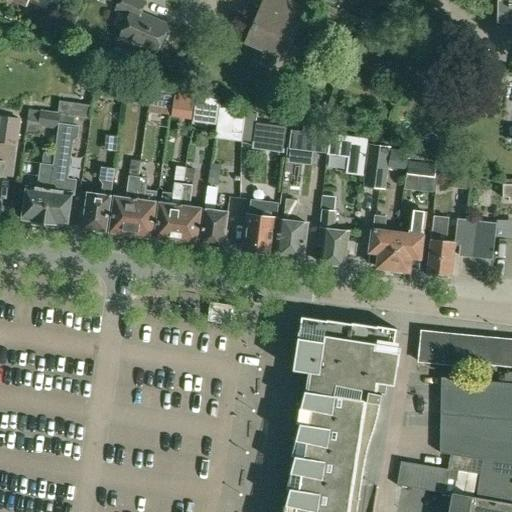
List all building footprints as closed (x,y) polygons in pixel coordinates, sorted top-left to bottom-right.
[(157,54),(169,25),(141,13),(146,2),(142,0),(120,0),(117,8),(130,14),(120,38),(157,54)] [(301,38),(313,11),(287,0),(286,0),(280,14),(260,6),(245,43),(280,58),(287,44),(292,46),(296,35),(301,38)] [(511,0),(498,0),(498,22),(511,21),(511,0)] [(124,74),(106,71),(105,83),(122,86),(124,74)] [(149,91),(150,79),(133,76),(131,88),(149,91)] [(154,79),(152,91),(151,101),(172,104),(174,95),(175,95),(177,83),(154,79)] [(195,111),(217,114),(219,100),(197,97),(195,111)] [(91,108),(79,105),(77,115),(89,117),(91,108)] [(27,124),(59,129),(60,123),(61,113),(30,108),(27,124)] [(243,134),(242,140),(244,141),(253,142),(256,121),(257,115),(248,113),(246,113),(243,134)] [(0,173),(13,175),(17,146),(21,118),(1,115),(0,118),(0,173)] [(253,142),(252,147),(284,151),(287,125),(256,121),(253,142)] [(56,151),(45,227),(57,229),(58,224),(68,226),(72,194),(75,194),(77,180),(68,178),(74,140),(78,137),(80,126),(60,123),(59,129),(56,151)] [(289,148),(326,152),(329,128),(304,125),(303,131),(292,129),(289,148)] [(346,137),(331,135),(329,153),(344,155),(346,137)] [(385,188),(387,175),(390,146),(370,141),(364,186),(385,188)] [(32,225),(45,227),(56,151),(45,150),(45,155),(44,155),(42,163),(38,188),(28,187),(23,219),(33,221),(32,225)] [(408,176),(436,180),(437,163),(410,153),(408,176)] [(140,175),(142,161),(132,159),(130,174),(140,175)] [(219,185),(221,171),(222,163),(212,162),(211,170),(208,184),(219,185)] [(107,232),(111,197),(115,168),(101,166),(100,178),(104,183),(102,196),(89,194),(85,229),(97,231),(97,233),(103,234),(103,231),(107,232)] [(175,180),(185,182),(187,167),(176,166),(175,180)] [(194,183),(196,168),(187,167),(185,182),(194,183)] [(122,233),(132,234),(140,177),(130,176),(127,198),(115,196),(110,231),(114,232),(113,235),(121,237),(122,233)] [(145,200),(148,178),(140,177),(132,234),(140,236),(139,239),(147,240),(148,237),(151,237),(157,202),(145,200)] [(174,193),(163,191),(162,202),(161,202),(156,237),(159,238),(159,242),(167,243),(168,239),(177,241),(185,184),(175,182),(174,193)] [(511,183),(503,184),(503,197),(509,197),(509,201),(511,200),(511,183)] [(185,184),(177,241),(185,242),(184,245),(193,246),(193,243),(197,244),(202,208),(190,207),(194,185),(185,184)] [(224,248),(229,212),(215,211),(218,187),(209,186),(201,245),(224,248)] [(325,196),(323,210),(334,211),(336,197),(325,196)] [(304,257),(308,222),(296,221),(298,200),(287,199),(285,220),(280,220),(277,254),(288,255),(288,257),(291,260),(298,261),(301,258),(302,256),(304,257)] [(244,250),(254,251),(254,255),(271,258),(271,253),(272,253),(278,203),(252,200),(250,215),(248,214),(244,250)] [(345,265),(349,231),(334,230),(336,211),(323,210),(319,244),(323,245),(321,262),(345,265)] [(419,269),(424,236),(427,212),(413,211),(410,234),(400,233),(395,272),(402,273),(404,272),(404,270),(410,271),(410,267),(419,269)] [(378,267),(384,268),(384,270),(385,271),(395,272),(400,233),(385,231),(387,216),(376,215),(374,230),(374,229),(369,262),(378,263),(378,267)] [(435,216),(432,238),(428,273),(452,276),(455,241),(446,240),(449,218),(435,216)] [(462,235),(460,255),(473,256),(477,221),(458,218),(456,234),(462,235)] [(477,221),(473,256),(493,259),(497,223),(477,221)] [(217,325),(241,328),(244,306),(219,303),(217,325)] [(357,511),(364,469),(369,448),(376,424),(381,403),(382,393),(377,393),(379,382),(389,384),(397,329),(378,326),(353,322),(353,323),(328,320),(327,320),(302,317),(294,370),(319,373),(316,392),(306,391),(297,424),(301,424),(293,456),(296,456),(288,488),(291,489),(284,511),(357,511)] [(511,365),(511,338),(422,330),(419,361),(475,366),(479,362),(511,365)] [(442,376),(440,452),(441,452),(483,458),(511,462),(511,381),(505,381),(505,382),(442,376)] [(511,462),(483,458),(477,497),(453,494),(511,503),(511,462)] [(401,460),(397,485),(447,493),(451,469),(401,460)] [(511,511),(511,503),(453,494),(450,511),(511,511)]
